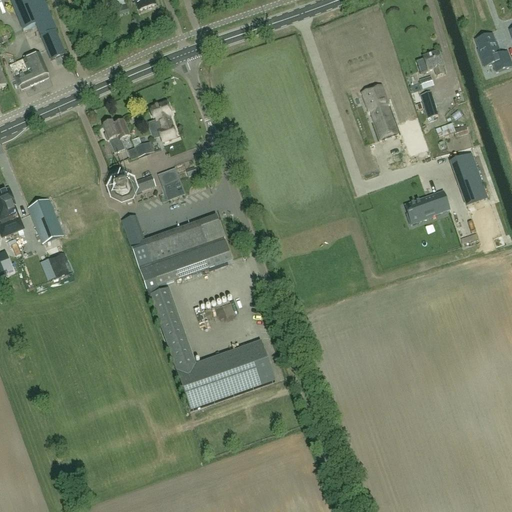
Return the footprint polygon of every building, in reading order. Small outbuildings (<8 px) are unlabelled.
[(43,0),(10,0),(24,32),(36,27),(51,62),(65,56),(55,32),(57,32),(43,0)] [(124,0),(107,0),(111,10),(126,6),(124,0)] [(131,0),(132,2),(134,2),(139,13),(156,7),(153,0),(131,0)] [(480,51),(479,52),(485,68),(493,65),(496,73),(511,68),(507,56),(501,58),(498,49),(497,49),(493,37),(477,42),(480,51)] [(423,59),(428,73),(435,70),(437,78),(444,75),(442,68),(444,67),(439,54),(423,59)] [(11,68),(20,89),(49,76),(40,55),(11,68)] [(501,84),(508,81),(505,73),(497,77),(501,84)] [(423,91),(434,88),(431,78),(420,82),(423,91)] [(387,102),(382,87),(362,94),(369,114),(371,113),(381,142),(399,135),(389,107),(387,102)] [(431,94),(427,95),(432,112),(436,111),(431,94)] [(432,112),(427,95),(420,97),(427,121),(438,117),(436,111),(432,112)] [(168,105),(153,110),(157,122),(159,122),(162,131),(158,133),(162,144),(176,139),(169,118),(172,117),(168,105)] [(411,155),(428,149),(417,121),(408,124),(411,131),(403,134),(411,155)] [(104,128),(107,135),(104,136),(107,143),(110,142),(110,143),(115,155),(125,151),(121,143),(131,139),(124,123),(114,127),(113,124),(104,128)] [(439,140),(454,135),(455,139),(468,136),(466,127),(454,131),(452,125),(436,131),(439,140)] [(360,179),(374,175),(363,129),(348,132),(360,179)] [(138,160),(152,155),(149,145),(142,147),(139,139),(132,142),(138,160)] [(125,152),(129,161),(135,158),(131,150),(125,152)] [(383,167),(403,167),(402,151),(383,152),(383,167)] [(471,156),(450,163),(465,207),(487,200),(471,156)] [(204,166),(202,158),(195,160),(198,168),(204,166)] [(415,173),(392,179),(395,193),(453,178),(448,160),(414,169),(415,173)] [(195,168),(186,171),(188,178),(192,177),(191,176),(194,175),(194,176),(197,175),(195,168)] [(129,201),(132,195),(133,196),(156,189),(152,179),(129,186),(130,188),(124,185),(117,187),(114,193),(117,200),(123,203),(129,201)] [(185,194),(180,181),(174,183),(179,196),(185,194)] [(0,193),(0,201),(9,224),(16,221),(11,208),(15,206),(9,191),(0,194),(0,193)] [(427,202),(404,209),(409,222),(410,227),(419,224),(433,219),(432,217),(438,215),(439,217),(449,213),(443,196),(433,200),(434,202),(428,204),(427,202)] [(66,232),(82,226),(72,198),(56,204),(66,232)] [(9,224),(0,201),(0,222),(2,227),(9,224)] [(64,238),(49,203),(29,211),(44,246),(64,238)] [(150,297),(160,293),(159,289),(232,263),(217,222),(201,227),(143,247),(134,219),(123,223),(140,271),(149,298),(150,298),(150,297)] [(16,221),(9,224),(13,234),(24,230),(20,220),(16,221)] [(9,224),(2,227),(0,227),(0,231),(3,238),(13,234),(9,224)] [(0,275),(11,271),(5,253),(0,254),(0,275)] [(49,261),(56,280),(72,273),(65,254),(49,261)] [(196,366),(170,290),(160,293),(150,297),(150,298),(191,413),(276,383),(261,343),(196,366)]
